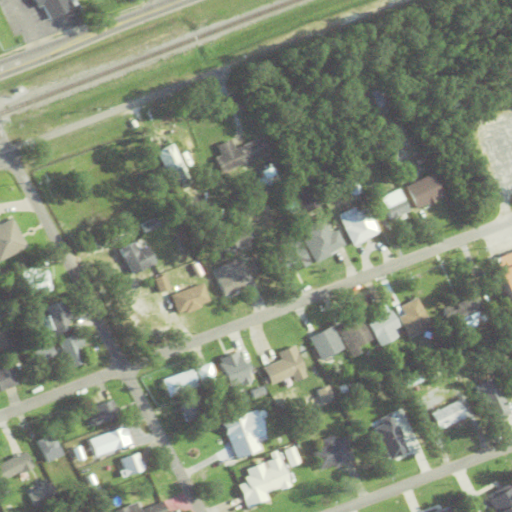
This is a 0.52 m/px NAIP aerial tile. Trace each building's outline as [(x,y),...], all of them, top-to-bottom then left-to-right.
[(74,0),(77,4),(48,20),(41,7),(37,9),(31,0),(74,0)] [(368,88),(379,84),(386,102),(375,107),(368,88)] [(220,170),(214,156),(220,154),(215,143),(228,137),(232,147),(261,135),(268,150),(220,170)] [(180,185),(177,178),(169,182),(153,149),(170,141),(190,180),(180,185)] [(414,156),(420,153),(423,159),(417,163),(414,156)] [(246,182),(261,176),(258,170),(270,165),(268,161),(274,159),(278,170),(275,171),(277,178),(274,179),(274,180),(250,191),(246,182)] [(424,202),(413,208),(402,185),(428,172),(439,194),(432,198),(432,199),(425,203),(424,202)] [(351,192),(350,193),(347,189),(349,188),(344,180),(351,176),(359,190),(352,194),(351,192)] [(393,215),(387,217),(377,196),(396,188),(405,209),(398,212),(399,214),(394,217),(393,215)] [(297,198),(303,212),(318,206),(312,191),(297,198)] [(255,206),(263,204),(265,209),(258,212),(255,206)] [(342,227),(348,224),(344,216),(363,206),(376,231),(350,244),(342,227)] [(202,215),(220,207),(224,216),(206,223),(202,215)] [(140,222),(154,215),(158,224),(144,231),(140,222)] [(0,259),(0,221),(10,216),(25,245),(0,259)] [(334,228),(342,243),(327,251),(328,253),(312,262),(295,229),(320,216),(328,231),(334,228)] [(236,245),(233,246),(227,235),(243,227),(249,242),(238,248),(236,245)] [(291,268),(273,277),(260,253),(293,236),(307,262),(292,270),(291,268)] [(145,244),(154,261),(131,272),(125,259),(124,260),(117,247),(132,239),(137,249),(145,244)] [(166,249),(169,244),(180,253),(176,257),(166,249)] [(511,310),(499,278),(495,268),(491,259),(511,250),(511,310)] [(209,269),(238,256),(248,278),(241,281),(243,284),(220,294),(209,269)] [(49,288),(43,290),(42,286),(27,291),(20,270),(34,264),(37,272),(44,269),(47,275),(45,276),(49,288)] [(153,277),(164,273),(169,288),(159,292),(153,277)] [(207,279),(212,292),(206,294),(208,299),(198,303),(199,306),(183,312),(182,309),(176,312),(169,293),(207,279)] [(452,326),(443,309),(468,296),(469,298),(474,295),(482,310),(452,326)] [(397,315),(403,312),(399,305),(415,296),(428,320),(427,321),(429,325),(408,336),(397,315)] [(65,304),(69,317),(67,318),(68,322),(66,323),(68,328),(59,331),(57,326),(52,328),(44,306),(60,300),(62,305),(65,304)] [(366,322),(376,317),(375,316),(389,308),(398,325),(392,328),(396,336),(378,345),(366,322)] [(336,328),(359,316),(371,338),(356,346),(359,352),(351,357),(336,328)] [(5,324),(8,330),(6,331),(11,344),(0,348),(0,323),(2,323),(3,325),(5,324)] [(307,336),(330,324),(342,347),(319,359),(307,336)] [(39,331),(42,341),(27,347),(23,337),(24,337),(21,330),(33,326),(36,332),(39,331)] [(60,351),(62,351),(57,339),(77,332),(82,344),(77,346),(83,361),(68,366),(65,357),(62,358),(60,351)] [(31,349),(49,342),(54,355),(36,362),(31,349)] [(261,366),(279,358),(276,351),(292,343),(303,368),(302,369),(305,375),(294,380),(291,374),(269,384),(261,366)] [(238,353),(242,363),(247,360),(250,368),(245,371),(249,381),(241,385),(239,381),(228,386),(217,363),(220,362),(218,357),(233,350),(235,355),(238,353)] [(4,388),(3,387),(0,388),(0,366),(4,365),(2,359),(12,356),(14,361),(8,364),(16,383),(4,388)] [(195,367),(209,362),(216,381),(202,387),(195,367)] [(164,378),(190,368),(196,385),(170,395),(164,378)] [(478,385),(490,420),(509,414),(497,378),(478,385)] [(248,389),(261,384),(264,392),(252,397),(248,389)] [(454,387),(458,385),(466,400),(461,402),(454,387)] [(179,404),(198,397),(201,403),(198,404),(202,414),(185,420),(179,404)] [(117,405),(120,414),(93,424),(91,417),(98,414),(94,404),(110,398),(114,406),(117,405)] [(428,412),(456,398),(464,415),(436,428),(428,412)] [(461,405),(466,403),(469,410),(464,413),(461,405)] [(259,419),(264,432),(263,432),(265,437),(256,441),(259,448),(235,457),(226,433),(224,433),(220,422),(254,408),(255,411),(262,408),(265,416),(259,419)] [(391,461),(409,452),(391,413),(379,419),(382,424),(375,427),(391,461)] [(107,432),(123,425),(130,441),(113,448),(107,432)] [(36,440),(52,432),(60,448),(44,456),(36,440)] [(332,463),(319,469),(310,450),(323,444),(320,439),(332,433),(334,439),(342,435),(353,458),(334,467),(332,463)] [(282,452),(290,448),(294,455),(286,460),(282,452)] [(278,455),(289,485),(279,489),(278,487),(265,492),(267,499),(246,507),(237,484),(245,481),(243,476),(247,474),(245,468),(261,462),(263,468),(267,467),(264,460),(270,458),(268,452),(275,449),(277,455),(278,455)] [(21,472),(19,470),(6,477),(0,466),(0,461),(13,455),(13,456),(24,450),(33,466),(21,472)] [(140,459),(143,468),(124,476),(122,469),(124,469),(120,458),(136,451),(139,460),(140,459)] [(49,481),(55,492),(46,497),(47,500),(42,502),(34,506),(27,493),(41,485),(39,481),(45,477),(48,482),(49,481)] [(511,511),(511,484),(486,496),(493,511),(511,511)] [(113,511),(113,510),(136,501),(139,508),(162,500),(166,511),(113,511)]
